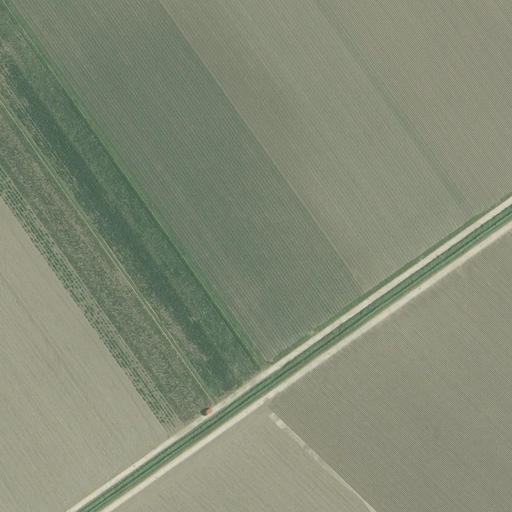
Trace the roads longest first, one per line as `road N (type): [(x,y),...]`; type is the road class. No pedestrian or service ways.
road 1 (track): [(511,195),(67,511)]
road 2 (track): [(105,511),(511,225)]
